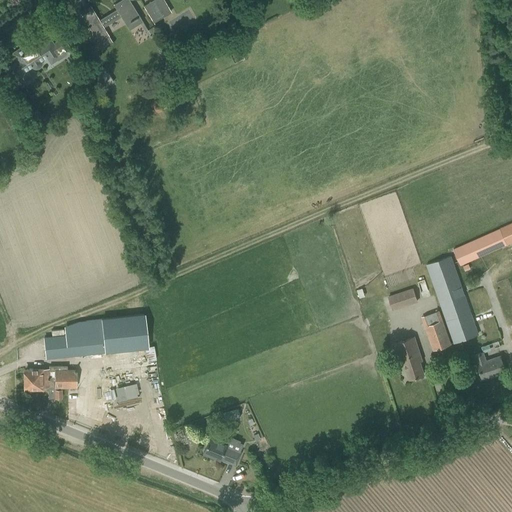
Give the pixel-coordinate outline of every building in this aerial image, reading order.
[(139,16),(130,1),(129,0),(120,0),(113,4),(117,11),(100,21),(90,6),(80,13),(85,21),(101,48),(111,42),(102,27),(118,18),(123,26),(125,24),(129,29),(142,21),(139,16)] [(171,11),(164,0),(154,0),(150,3),(159,18),(171,11)] [(151,36),(158,32),(155,26),(148,30),(151,36)] [(147,30),(137,31),(138,41),(148,39),(147,30)] [(12,71),(11,71),(13,75),(21,87),(33,79),(27,70),(31,67),(32,68),(34,69),(35,69),(37,69),(38,68),(40,67),(41,66),(41,65),(42,63),(42,62),(41,60),(46,58),(50,64),(57,60),(57,61),(70,52),(61,39),(52,45),(49,40),(40,46),(35,38),(27,44),(26,43),(20,47),(20,48),(12,54),(17,61),(14,63),(17,68),(12,71)] [(156,113),(179,101),(172,89),(150,101),(156,113)] [(511,222),(453,249),(460,266),(511,242),(511,222)] [(477,334),(449,255),(426,263),(454,342),(477,334)] [(413,287),(387,296),(392,310),(418,302),(413,287)] [(48,337),(44,338),(46,358),(147,347),(143,314),(107,318),(106,318),(101,319),(93,319),(76,323),(68,325),(69,332),(66,333),(67,335),(48,337)] [(433,350),(450,343),(442,320),(425,326),(433,350)] [(424,374),(421,364),(419,359),(422,358),(413,334),(394,341),(402,362),(403,361),(406,369),(409,378),(424,374)] [(491,375),(505,370),(500,356),(486,361),(483,352),(476,355),(479,363),(477,364),(483,379),(491,376),(491,375)] [(42,387),(48,386),(49,370),(48,370),(48,369),(27,369),(27,371),(24,372),(24,387),(28,387),(28,389),(42,389),(42,387)] [(61,387),(75,387),(75,369),(49,370),(48,386),(55,386),(55,398),(61,398),(61,387)] [(119,401),(140,395),(137,382),(116,387),(119,401)] [(224,421),(240,417),(238,408),(222,413),(224,421)] [(208,439),(206,443),(202,452),(219,459),(220,458),(235,465),(240,453),(224,446),(225,445),(208,439)]
